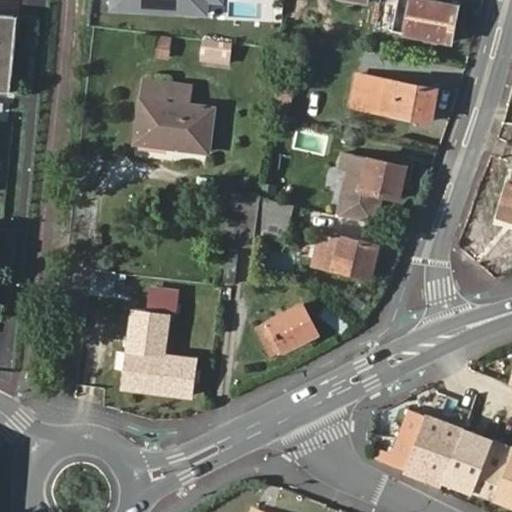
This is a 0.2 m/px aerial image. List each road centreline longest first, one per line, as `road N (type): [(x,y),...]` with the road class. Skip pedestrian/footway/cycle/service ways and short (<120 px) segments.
road 1 (tertiary): [(511,25),(448,227),(441,275),(453,329)]
road 2 (tertiary): [(303,403),(330,455),(437,511)]
road 3 (tertiary): [(142,481),(303,403)]
road 4 (tertiary): [(303,403),(453,329)]
road 5 (tertiary): [(142,481),(125,447),(91,428),(53,433),(37,444)]
